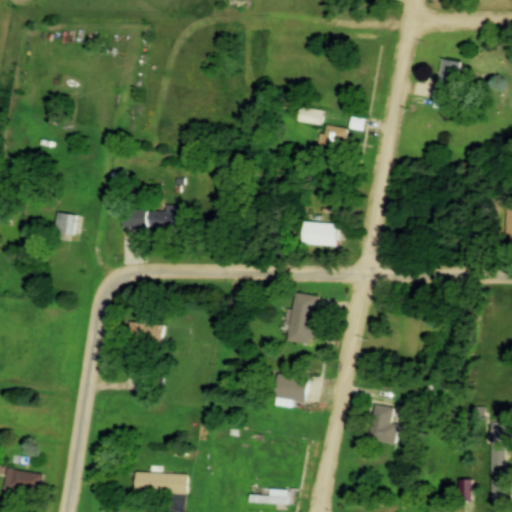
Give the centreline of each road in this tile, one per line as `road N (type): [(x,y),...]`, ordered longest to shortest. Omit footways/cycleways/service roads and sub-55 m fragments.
road 1 (residential): [(327,511),(421,0)]
road 2 (residential): [(119,284),(158,273),(511,275)]
road 3 (residential): [(119,284),(105,315),(71,511)]
